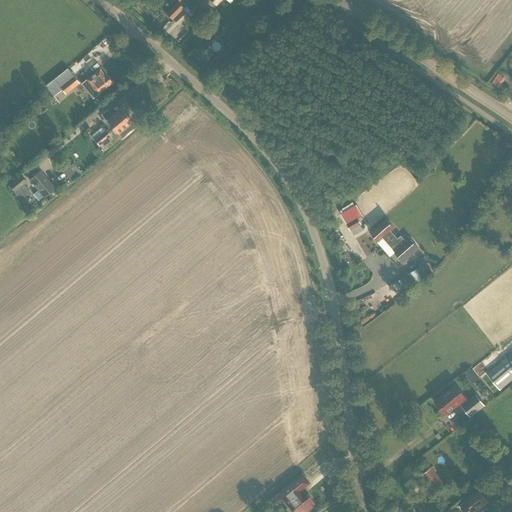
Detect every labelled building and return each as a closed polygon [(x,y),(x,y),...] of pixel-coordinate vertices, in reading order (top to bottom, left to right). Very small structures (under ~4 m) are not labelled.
[(179,0),(166,14),(172,19),(183,8),(182,7),(188,0),(179,0)] [(190,0),(187,4),(179,13),(184,17),(191,9),(190,7),(197,0),(190,0)] [(67,69),(54,80),(65,94),(79,83),(67,69)] [(100,70),(82,84),(93,98),(112,83),(106,75),(105,76),(100,70)] [(132,122),(120,108),(112,114),(108,109),(98,117),(108,128),(106,130),(103,127),(91,136),(99,146),(111,136),(107,132),(112,128),(117,134),(118,133),(122,137),(134,127),(130,123),(132,122)] [(40,171),(29,180),(44,197),(55,188),(40,171)] [(15,192),(26,182),(21,175),(9,185),(15,192)] [(361,224),(357,219),(347,225),(350,231),(361,224)] [(372,237),(375,240),(377,240),(379,242),(383,238),(391,247),(392,246),(397,251),(395,253),(402,261),(407,257),(409,258),(419,249),(417,247),(410,239),(407,242),(401,236),(398,239),(391,231),(394,228),(386,219),(371,233),(373,235),(372,237)] [(410,272),(416,283),(422,279),(416,269),(410,272)] [(511,379),(511,353),(487,374),(500,390),(511,379)] [(434,402),(446,416),(461,404),(463,406),(462,406),(470,417),(485,406),(476,395),(468,401),(466,399),(467,399),(456,385),(434,402)] [(423,474),(435,490),(444,483),(431,468),(423,474)] [(493,479),(500,487),(511,477),(505,469),(493,479)] [(280,494),(275,497),(279,502),(284,499),(287,502),(294,511),(299,511),(301,511),(307,511),(313,507),(310,503),(313,501),(307,493),(305,495),(301,490),(310,483),(304,475),(294,483),(280,494)] [(482,508),(489,502),(479,490),(460,506),(463,510),(462,510),(463,511),(474,511),(481,507),(482,508)]
